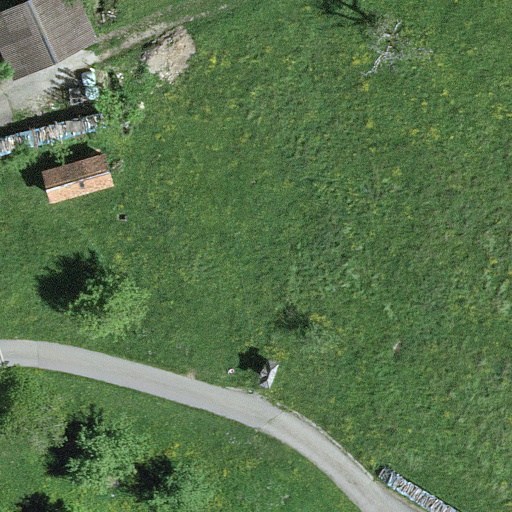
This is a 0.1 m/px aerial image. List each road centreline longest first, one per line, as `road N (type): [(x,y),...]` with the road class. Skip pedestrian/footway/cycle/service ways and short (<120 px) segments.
road 1 (unclassified): [(395,511),(259,416),(105,370),(0,354)]
road 2 (track): [(0,97),(216,0)]
